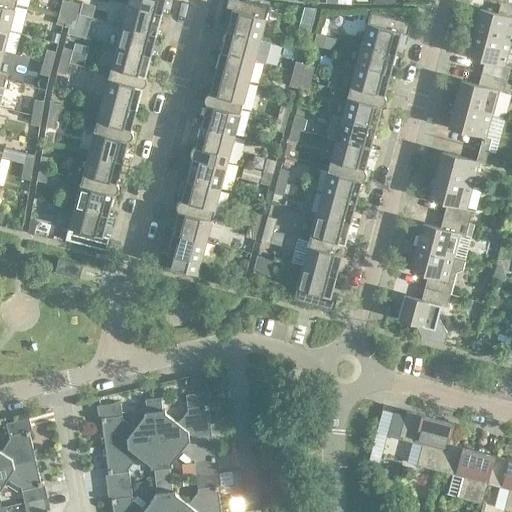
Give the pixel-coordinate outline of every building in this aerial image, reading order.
[(16,0),(0,0),(0,5),(14,9),(16,0)] [(0,0),(0,28),(8,30),(14,9),(0,5),(0,0)] [(67,0),(61,0),(59,11),(68,13),(71,1),(67,0)] [(128,0),(127,5),(161,14),(165,0),(128,0)] [(268,7),(242,0),(227,0),(225,8),(231,10),(225,31),(259,40),(268,7)] [(81,4),(71,1),(68,13),(78,16),(81,4)] [(511,4),(507,3),(500,1),(497,13),(479,8),(473,32),(510,42),(511,34),(511,4)] [(161,14),(127,5),(122,26),(156,35),(161,14)] [(68,13),(59,11),(55,23),(65,25),(68,13)] [(410,22),(370,11),(361,44),(395,53),(400,33),(406,35),(410,22)] [(78,16),(68,13),(65,25),(74,28),(78,16)] [(156,35),(122,26),(114,55),(148,64),(156,35)] [(8,30),(0,28),(0,50),(3,51),(8,30)] [(259,40),(225,31),(220,52),(254,61),(259,40)] [(325,35),(316,32),(313,45),(322,47),(325,35)] [(510,42),(473,32),(467,56),(484,61),(481,73),(498,77),(506,80),(510,67),(504,65),(510,42)] [(303,50),(307,38),(298,36),(293,39),(291,47),(303,50)] [(395,53),(361,44),(355,66),(389,75),(395,53)] [(72,50),(63,48),(59,60),(69,62),(72,50)] [(46,49),(43,62),(52,64),(55,52),(46,49)] [(254,61),(220,52),(214,72),(248,82),(254,61)] [(148,64),(114,55),(108,79),(125,84),(128,72),(145,76),(148,64)] [(69,62),(59,60),(56,72),(65,74),(69,62)] [(52,64),(43,62),(39,74),(49,76),(52,64)] [(295,62),(292,73),(301,76),(304,64),(295,62)] [(314,67),(304,64),(301,76),(311,78),(314,67)] [(389,75),(355,66),(347,98),(364,102),(367,91),(384,95),(389,75)] [(145,76),(128,72),(125,84),(108,79),(102,100),(136,109),(142,88),(144,87),(146,83),(146,79),(145,76)] [(248,82),(214,72),(209,93),(226,98),(222,109),(239,114),(248,82)] [(301,76),(292,73),(288,86),(298,88),(301,76)] [(498,77),(481,73),(478,85),(460,80),(454,104),(491,114),(497,91),(503,92),(506,80),(498,77)] [(311,78),(301,76),(298,88),(307,91),(311,78)] [(364,102),(347,98),(341,119),(375,128),(381,107),(383,105),(385,102),(385,98),(384,95),(367,91),(364,102)] [(226,98),(209,93),(206,95),(204,98),(204,102),(205,105),(200,126),(234,135),(239,114),(222,109),(226,98)] [(34,99),(32,112),(41,114),(43,101),(34,99)] [(136,109),(102,100),(93,132),(110,137),(114,125),(131,130),(136,109)] [(59,104),(49,102),(47,115),(57,116),(59,104)] [(491,114),(454,104),(448,128),(482,137),(479,149),(487,151),(491,138),(485,137),(491,114)] [(280,106),(277,118),(286,120),(289,108),(280,106)] [(41,114),(32,112),(30,124),(39,126),(41,114)] [(57,116),(47,115),(45,127),(55,129),(57,116)] [(303,118),(294,115),(290,128),(300,130),(303,118)] [(326,137),(336,140),(370,149),(375,128),(341,119),(332,116),(326,137)] [(286,120),(277,118),(274,130),(283,132),(286,120)] [(131,130),(114,125),(110,137),(93,132),(88,153),(122,162),(127,141),(130,140),(132,136),(132,132),(131,130)] [(234,135),(200,126),(194,147),(211,151),(208,163),(225,167),(234,135)] [(300,130),(290,128),(287,140),(297,142),(300,130)] [(370,149),(336,140),(327,172),(344,177),(347,165),(364,169),(370,149)] [(211,151),(194,147),(192,148),(190,152),(190,156),(191,158),(186,179),(220,188),(225,167),(208,163),(211,151)] [(487,151),(479,149),(476,161),(441,151),(435,175),(472,185),(478,162),(484,164),(487,151)] [(25,153),(22,166),(32,167),(34,155),(25,153)] [(122,162),(88,153),(79,186),(96,190),(99,179),(116,183),(122,162)] [(49,158),(40,157),(38,169),(47,171),(49,158)] [(266,159),(263,171),(272,173),(275,161),(266,159)] [(364,169),(347,165),(344,177),(327,172),(322,193),(356,202),(361,181),(364,180),(365,176),(366,172),(364,169)] [(32,167),(22,166),(20,178),(30,180),(32,167)] [(47,171),(38,169),(36,182),(45,183),(47,171)] [(289,171),(280,169),(276,181),(286,183),(289,171)] [(272,173),(263,171),(259,183),(269,186),(272,173)] [(472,185),(435,175),(429,199),(446,204),(443,216),(468,223),(472,210),(466,208),(472,185)] [(116,183),(99,179),(96,190),(79,186),(74,207),(108,216),(113,195),(116,193),(118,190),(118,186),(116,183)] [(220,188),(186,179),(180,200),(197,205),(194,216),(211,221),(220,188)] [(286,183),(276,181),(273,193),(282,196),(286,183)] [(356,202),(322,193),(316,214),(350,223),(356,202)] [(197,205),(180,200),(178,201),(176,205),(176,209),(177,212),(172,233),(206,242),(211,221),(194,216),(197,205)] [(108,216),(74,207),(65,240),(105,250),(108,237),(102,236),(108,216)] [(252,212),(248,224),(258,227),(261,215),(252,212)] [(350,223),(316,214),(307,246),(324,251),(327,239),(344,244),(350,223)] [(276,219),(267,216),(264,228),(273,231),(276,219)] [(468,223),(443,216),(440,228),(422,223),(416,247),(453,257),(459,234),(465,235),(468,223)] [(33,235),(37,222),(29,220),(27,234),(33,235)] [(258,227),(248,224),(245,237),(254,239),(258,227)] [(273,231),(264,228),(260,241),(270,243),(273,231)] [(206,242),(172,233),(166,253),(160,251),(157,264),(197,275),(206,242)] [(344,244),(327,239),(324,251),(307,246),(302,267),(336,276),(341,255),(344,254),(346,250),(346,246),(344,244)] [(465,260),(453,257),(416,247),(410,271),(427,275),(424,287),(441,291),(449,294),(455,273),(462,270),(465,260)] [(257,255),(253,269),(260,271),(264,257),(257,255)] [(54,272),(79,279),(82,265),(58,258),(54,272)] [(336,276),(302,267),(293,300),(333,311),(336,298),(330,296),(336,276)] [(441,291),(424,287),(421,299),(403,294),(397,319),(414,323),(422,338),(444,344),(447,332),(439,319),(437,318),(440,306),(446,307),(449,294),(441,291)] [(476,340),(473,352),(485,355),(488,343),(476,340)] [(210,402),(209,392),(185,395),(187,410),(179,421),(176,421),(165,413),(164,410),(162,410),(160,398),(152,399),(157,439),(211,433),(210,424),(213,424),(213,423),(210,423),(208,409),(207,404),(206,403),(210,402)] [(157,439),(152,399),(144,400),(146,412),(143,412),(144,415),(135,426),(132,427),(122,419),(120,403),(96,406),(97,416),(101,416),(101,418),(100,418),(101,422),(103,437),(100,437),(100,438),(103,438),(104,446),(157,439)] [(382,405),(379,418),(387,420),(391,407),(382,405)] [(453,424),(406,411),(398,439),(421,445),(416,465),(440,471),(447,444),(448,444),(453,424)] [(31,428),(28,418),(5,423),(9,439),(2,450),(0,450),(0,466),(35,458),(33,450),(36,449),(35,449),(32,449),(29,435),(28,430),(27,431),(27,429),(31,428)] [(212,441),(211,433),(157,439),(162,480),(170,479),(169,466),(171,466),(171,463),(179,452),(183,452),(193,460),(195,476),(219,473),(218,462),(214,463),(214,461),(214,456),(212,442),(215,441),(212,441)] [(162,480),(157,439),(104,446),(105,454),(102,455),(105,455),(107,469),(107,470),(108,474),(109,476),(105,476),(106,487),(130,484),(128,468),(136,458),(139,457),(150,466),(151,469),(153,468),(155,481),(162,480)] [(447,444),(440,471),(453,475),(448,495),(482,504),(487,484),(486,484),(494,456),(493,455),(492,456),(448,444),(447,444)] [(494,456),(486,484),(487,484),(509,490),(504,510),(511,511),(511,460),(494,456)] [(36,466),(35,458),(0,466),(0,489),(5,481),(9,480),(20,487),(24,503),(47,497),(44,487),(41,488),(40,486),(41,486),(40,481),(37,467),(40,467),(39,466),(36,466)] [(220,483),(219,473),(195,476),(197,491),(189,502),(186,502),(175,494),(174,491),(172,491),(170,479),(162,480),(166,511),(220,511),(220,505),(223,505),(223,504),(220,504),(218,490),(217,485),(216,484),(220,483)] [(166,511),(162,480),(155,481),(156,493),(154,493),(154,496),(146,507),(142,508),(132,500),(130,484),(106,487),(107,497),(111,497),(111,499),(111,503),(112,511),(166,511)] [(49,508),(47,497),(24,503),(25,511),(47,511),(47,510),(46,510),(45,509),(49,508)]
